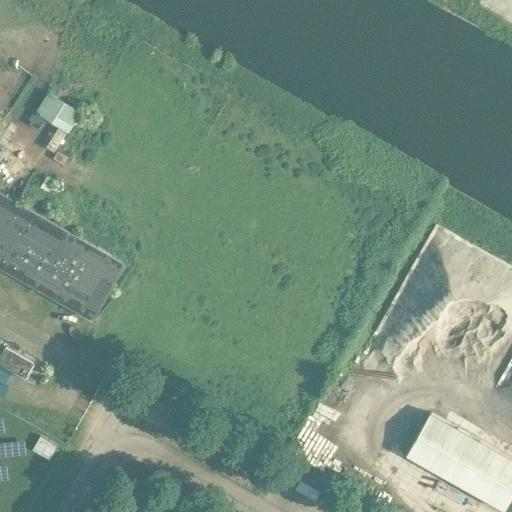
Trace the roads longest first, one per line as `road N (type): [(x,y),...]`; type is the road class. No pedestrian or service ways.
road 1 (unclassified): [(332,511),(281,472),(120,392),(107,433)]
road 2 (unclassified): [(245,511),(107,433)]
